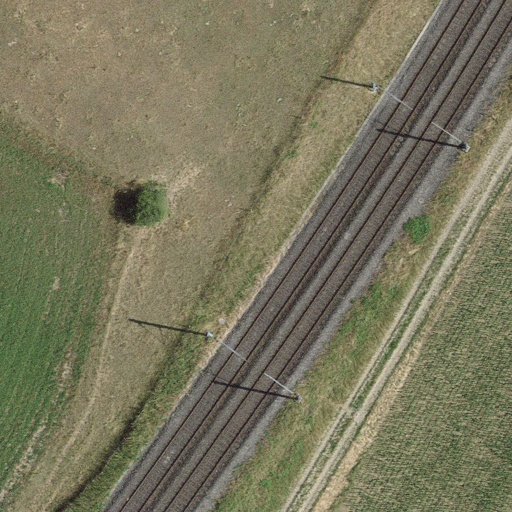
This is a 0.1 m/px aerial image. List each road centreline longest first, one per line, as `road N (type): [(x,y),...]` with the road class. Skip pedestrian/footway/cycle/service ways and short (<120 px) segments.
road 1 (track): [(0,502),(78,370),(134,187),(286,0)]
road 2 (track): [(290,511),(511,143)]
